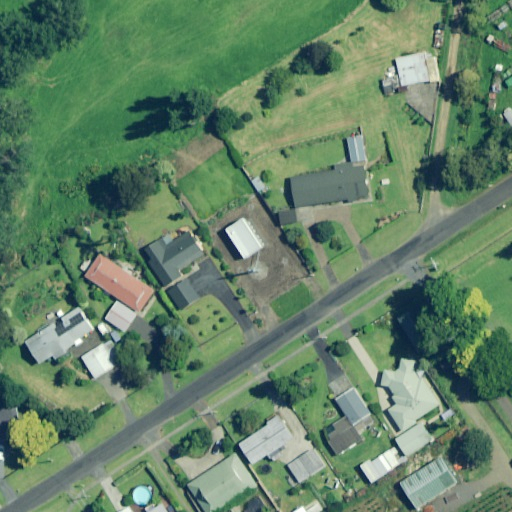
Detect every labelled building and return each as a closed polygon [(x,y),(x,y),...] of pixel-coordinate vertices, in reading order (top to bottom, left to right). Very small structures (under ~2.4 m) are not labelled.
[(428,81),(423,54),(397,58),(401,85),(428,81)] [(394,92),(391,77),(381,78),(383,94),(394,92)] [(363,159),(360,138),(346,140),(349,161),(363,159)] [(351,167),(350,163),(333,166),(334,170),(289,177),(294,208),(365,196),(360,166),(351,167)] [(295,222),(293,210),(276,214),(279,225),(295,222)] [(265,248),(248,219),(231,230),(248,258),(265,248)] [(202,254),(187,231),(165,245),(161,238),(142,251),(164,286),(180,276),(176,270),(202,254)] [(153,290),(100,254),(85,276),(118,298),(104,318),(124,332),(153,290)] [(197,299),(185,280),(167,291),(179,310),(197,299)] [(93,330),(78,307),(26,343),(40,364),(52,355),(55,359),(66,352),(64,349),(93,330)] [(116,365),(103,344),(81,357),(94,379),(116,365)] [(416,367),(417,360),(399,358),(398,369),(394,372),(382,369),(379,384),(388,386),(399,402),(387,410),(400,429),(439,404),(416,367)] [(373,421),(352,389),(334,400),(345,416),(320,432),(335,455),(360,439),(356,432),(373,421)] [(0,440),(20,437),(15,407),(0,409),(0,440)] [(292,439),(277,416),(266,423),(267,426),(239,444),(252,465),(292,439)] [(433,440),(422,423),(395,440),(405,457),(433,440)] [(323,466),(311,449),(286,466),(298,483),(323,466)] [(400,463),(390,449),(361,468),(371,483),(400,463)] [(216,511),(256,484),(235,453),(187,486),(204,511),(216,511)] [(458,481),(442,456),(399,483),(416,508),(458,481)]
